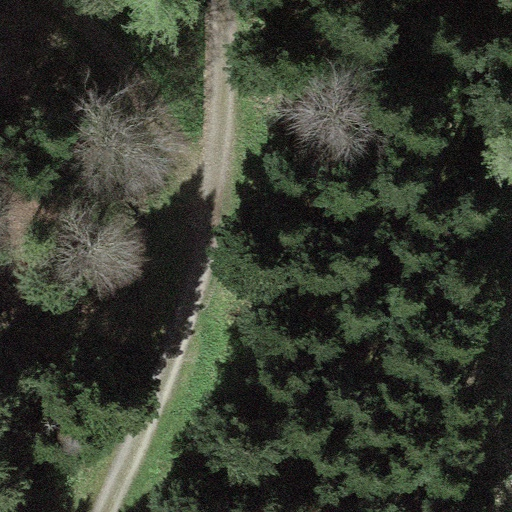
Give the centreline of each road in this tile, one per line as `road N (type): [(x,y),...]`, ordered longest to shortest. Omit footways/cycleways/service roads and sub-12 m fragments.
road 1 (track): [(209,0),(204,197),(185,280),(99,511)]
road 2 (track): [(204,197),(89,27),(57,0)]
road 3 (track): [(394,0),(511,184)]
